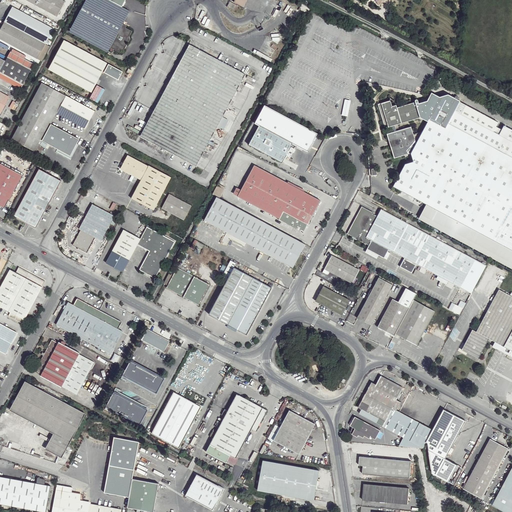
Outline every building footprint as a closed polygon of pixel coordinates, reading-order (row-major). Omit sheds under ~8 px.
[(66,1),(63,0),(24,0),(58,18),(66,1)] [(107,0),(85,0),(70,33),(108,54),(112,50),(120,53),(121,50),(123,51),(124,49),(125,47),(127,44),(130,44),(130,41),(131,38),(133,31),(128,29),(127,27),(124,25),(130,12),(122,8),(107,0)] [(247,0),(235,0),(234,4),(231,3),(229,7),(231,9),(234,10),(237,6),(243,10),(247,0)] [(55,30),(13,7),(0,30),(0,39),(43,63),(51,47),(46,46),(55,30)] [(49,71),(79,87),(92,95),(106,71),(107,67),(108,65),(65,41),(49,71)] [(245,72),(189,42),(188,44),(142,131),(140,134),(198,164),(245,72)] [(0,79),(21,92),(36,65),(10,53),(5,61),(0,57),(0,79)] [(123,73),(110,65),(109,68),(106,71),(105,74),(119,82),(123,73)] [(86,130),(96,110),(43,83),(12,141),(36,155),(43,142),(71,158),(81,139),(53,125),(58,116),(86,130)] [(381,102),(378,102),(385,125),(405,120),(419,116),(420,114),(427,118),(415,140),(411,124),(386,132),(394,155),(410,149),(412,157),(405,160),(392,184),(425,201),(418,216),(507,264),(511,267),(511,126),(504,122),(501,127),(496,125),(498,119),(477,108),(460,98),(460,97),(447,90),(439,93),(431,88),(426,97),(418,99),(418,97),(417,95),(416,95),(415,96),(414,96),(414,97),(415,100),(397,105),(396,102),(392,104),(390,98),(389,98),(381,101),(381,102)] [(11,98),(0,92),(0,113),(1,114),(11,98)] [(248,145),(281,162),(291,142),(307,150),(316,134),(264,106),(255,123),(258,125),(248,145)] [(170,177),(127,154),(119,168),(141,179),(130,198),(153,209),(170,177)] [(274,173),(254,163),(240,187),(236,186),(233,192),(237,193),(237,195),(304,232),(321,198),(304,189),(305,188),(288,179),(287,180),(274,173)] [(23,176),(1,164),(0,165),(0,206),(4,209),(23,176)] [(61,183),(40,171),(16,218),(37,229),(61,183)] [(227,180),(220,176),(215,187),(225,193),(228,182),(227,180)] [(325,182),(332,188),(334,186),(328,179),(325,182)] [(190,205),(167,193),(160,207),(183,219),(190,205)] [(306,244),(217,197),(204,221),(226,233),(220,243),(226,246),(229,239),(243,246),(245,243),(293,268),(306,244)] [(114,214),(92,202),(85,217),(79,228),(80,229),(73,243),(87,251),(94,237),(101,240),(110,223),(114,225),(117,219),(113,217),(114,214)] [(372,210),(361,205),(348,231),(369,242),(366,249),(383,258),(388,249),(403,258),(399,266),(412,272),(416,264),(471,294),(486,265),(380,208),(377,215),(371,212),(372,210)] [(346,231),(354,216),(350,214),(342,229),(346,231)] [(173,240),(146,226),(142,237),(139,244),(149,250),(148,252),(140,268),(155,277),(173,240)] [(137,245),(142,237),(123,228),(104,261),(123,270),(137,245)] [(359,268),(332,253),(324,268),(352,282),(354,279),(359,268)] [(271,287),(233,266),(235,262),(230,259),(223,272),(228,274),(208,313),(246,333),(271,287)] [(209,282),(177,265),(171,273),(168,271),(162,281),(165,284),(165,287),(166,287),(198,303),(209,282)] [(9,268),(0,285),(0,305),(10,311),(8,316),(23,323),(26,318),(44,285),(46,280),(19,267),(17,271),(9,268)] [(393,282),(380,274),(359,315),(373,322),(393,282)] [(349,298),(323,284),(315,299),(341,314),(349,298)] [(416,293),(405,288),(399,300),(410,306),(413,299),(416,293)] [(511,294),(498,288),(487,308),(476,329),(472,327),(461,348),(478,358),(490,339),(493,341),(492,343),(492,347),(511,356),(511,294)] [(392,297),(378,325),(395,333),(410,306),(399,300),(392,297)] [(121,322),(77,298),(74,304),(68,302),(56,324),(111,354),(123,332),(118,328),(121,322)] [(434,310),(413,299),(410,306),(395,333),(417,344),(424,331),(434,310)] [(458,306),(452,302),(448,309),(460,315),(466,304),(461,301),(458,306)] [(18,331),(0,321),(0,352),(5,355),(18,331)] [(170,340),(148,328),(143,340),(165,351),(170,340)] [(58,342),(51,339),(35,371),(40,375),(62,387),(77,393),(95,361),(80,353),(80,351),(59,339),(58,342)] [(165,376),(132,358),(124,372),(157,391),(165,376)] [(403,386),(381,375),(377,380),(376,382),(372,380),(359,406),(361,407),(359,413),(403,436),(398,445),(423,447),(427,440),(432,473),(447,480),(454,483),(463,466),(457,463),(446,456),(465,418),(444,407),(432,428),(397,409),(401,400),(397,398),(403,386)] [(87,411),(26,379),(12,408),(54,432),(47,447),(63,457),(87,411)] [(148,408),(115,390),(107,404),(140,422),(148,408)] [(202,405),(174,390),(152,430),(180,445),(202,405)] [(267,409),(237,393),(205,451),(226,462),(230,454),(235,457),(251,429),(256,432),(267,409)] [(267,438),(300,452),(316,423),(289,409),(279,426),(274,425),(267,438)] [(380,428),(355,414),(350,424),(354,427),(352,433),(353,434),(358,437),(360,436),(364,438),(366,437),(370,438),(373,437),(375,439),(380,428)] [(140,440),(115,435),(104,490),(131,495),(134,477),(140,440)] [(508,446),(489,437),(464,488),(482,497),(508,446)] [(410,460),(360,454),(360,464),(363,464),(362,472),(408,477),(410,460)] [(318,469),(263,458),(257,489),(314,499),(318,469)] [(511,511),(511,465),(503,483),(491,504),(508,511),(511,511)] [(0,502),(39,509),(39,511),(46,511),(48,511),(52,485),(46,482),(47,479),(37,476),(37,481),(0,473),(0,502)] [(197,473),(185,494),(213,509),(224,487),(197,473)] [(160,481),(134,477),(131,495),(129,506),(155,510),(160,481)] [(408,486),(365,482),(363,499),(408,503),(408,486)] [(74,486),(57,483),(51,511),(121,511),(122,509),(91,501),(82,497),(82,493),(72,491),(74,486)]
